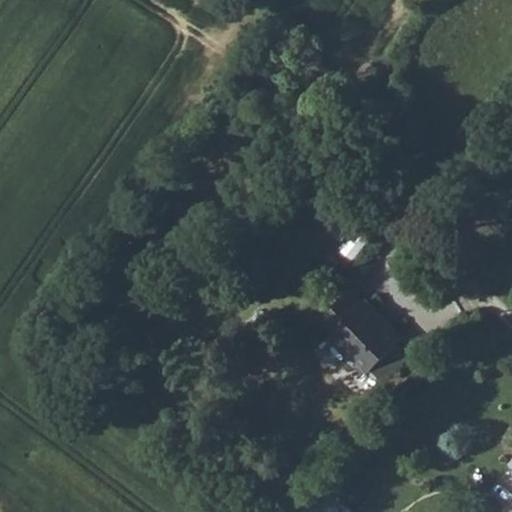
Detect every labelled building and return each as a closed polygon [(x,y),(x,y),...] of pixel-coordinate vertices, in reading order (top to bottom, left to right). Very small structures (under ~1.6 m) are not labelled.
[(373,236),(361,227),(342,251),(355,260),(373,236)] [(203,285),(196,278),(170,306),(178,313),(203,285)] [(334,332),(372,371),(374,369),(401,343),(404,340),(366,300),(363,303),(352,292),(325,318),(337,330),(334,332)] [(412,354),(401,343),(374,369),(385,380),(412,354)] [(355,511),(356,511),(329,485),(301,511),(355,511)]
